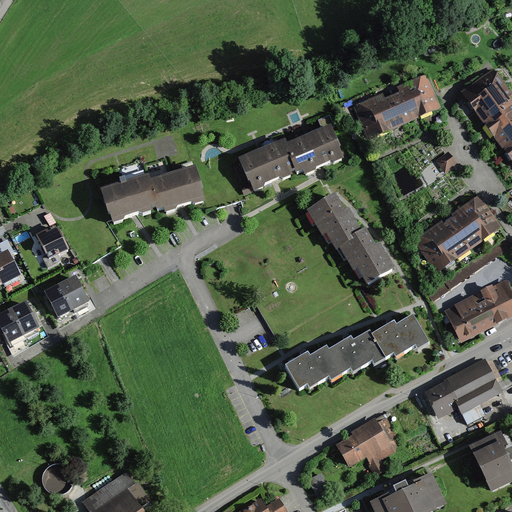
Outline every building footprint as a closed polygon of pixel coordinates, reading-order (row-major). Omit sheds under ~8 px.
[(492,73),(464,94),(475,109),(503,88),(492,73)] [(439,109),(426,78),(409,86),(422,117),(439,109)] [(422,117),(409,86),(391,94),(405,124),(422,117)] [(511,99),(503,88),(475,109),(486,123),(511,104),(511,99)] [(405,124),(391,94),(374,101),(387,132),(405,124)] [(387,132),(374,101),(356,109),(370,139),(387,132)] [(511,104),(486,123),(497,138),(511,126),(511,104)] [(511,126),(497,138),(507,153),(511,149),(511,126)] [(284,144),(241,161),(254,192),(303,171),(305,175),(342,160),(329,131),(286,148),(284,144)] [(152,180),(106,197),(117,227),(161,211),(163,217),(204,202),(194,175),(155,188),(152,180)] [(500,231),(479,200),(463,210),(484,241),(500,231)] [(337,201),(311,216),(324,238),(329,236),(339,253),(343,251),(356,273),(359,271),(371,290),(399,274),(384,248),(379,251),(368,234),(363,236),(351,215),(347,217),(337,201)] [(484,241),(463,210),(448,221),(469,252),(484,241)] [(469,252),(448,221),(432,231),(453,262),(469,252)] [(52,232),(41,238),(50,256),(43,259),(50,271),(64,264),(61,257),(72,251),(62,231),(54,236),(52,232)] [(453,262),(432,231),(417,242),(438,273),(453,262)] [(511,245),(508,239),(433,294),(439,302),(511,248),(511,245)] [(19,276),(8,254),(0,257),(0,282),(1,286),(19,276)] [(87,305),(74,281),(61,288),(73,312),(87,305)] [(511,300),(504,285),(447,313),(461,342),(511,316),(511,300)] [(73,312),(61,288),(47,295),(59,319),(73,312)] [(38,330),(25,306),(11,314),(23,338),(38,330)] [(23,338),(11,314),(0,319),(0,328),(9,345),(23,338)] [(392,326),(372,338),(386,360),(394,356),(396,359),(415,347),(418,351),(428,345),(412,319),(396,329),(394,325),(392,326)] [(386,360),(372,338),(370,335),(353,345),(351,341),(349,342),(337,349),(351,371),(353,375),(372,363),(374,367),(386,360)] [(331,382),(351,371),(337,349),(329,354),(326,350),(310,360),(307,356),(305,357),(286,369),(299,392),(307,387),(309,390),(329,378),(331,382)] [(487,365),(428,397),(441,421),(460,411),(464,419),(505,397),(487,365)] [(377,424),(338,449),(351,471),(365,462),(377,481),(385,476),(377,464),(394,454),(397,444),(386,426),(380,430),(377,424)] [(511,448),(508,439),(476,454),(496,495),(511,486),(511,448)] [(133,473),(86,505),(90,511),(146,511),(156,506),(133,473)] [(324,477),(312,483),(322,502),(334,495),(324,477)] [(408,493),(376,508),(377,511),(449,511),(452,510),(438,480),(408,493)] [(264,500),(245,511),(288,511),(282,502),(270,509),(264,500)]
